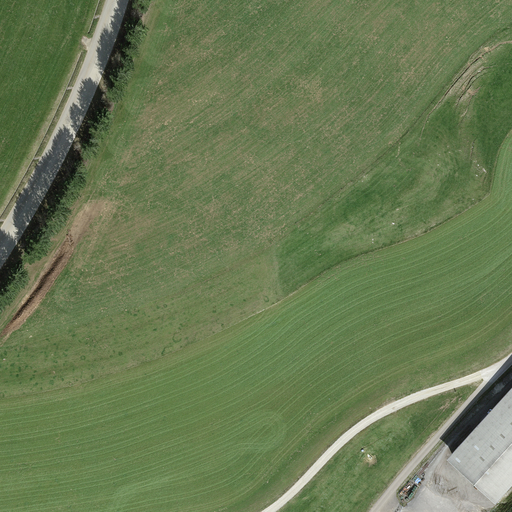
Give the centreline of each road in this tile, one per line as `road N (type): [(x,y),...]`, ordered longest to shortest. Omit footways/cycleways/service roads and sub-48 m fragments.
road 1 (track): [(266,511),(355,428),(500,368)]
road 2 (unclassified): [(374,511),(511,357)]
